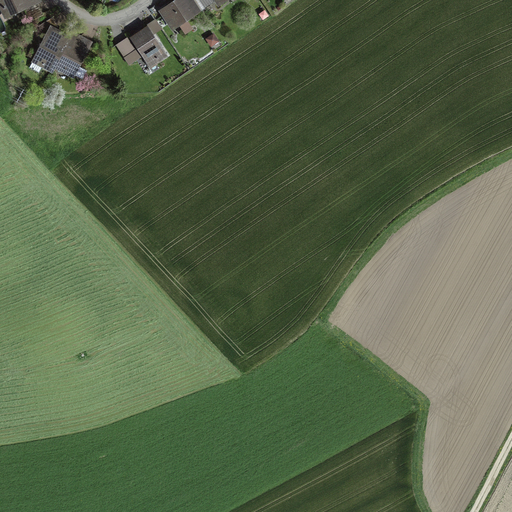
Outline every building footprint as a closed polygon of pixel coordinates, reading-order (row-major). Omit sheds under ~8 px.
[(36,0),(2,0),(0,1),(0,14),(4,23),(39,7),(36,0)] [(191,0),(182,0),(158,16),(170,35),(201,15),(191,0)] [(210,0),(217,11),(233,0),(210,0)] [(148,72),(167,61),(147,30),(117,50),(129,69),(141,61),(148,72)] [(54,74),(70,42),(49,32),(31,67),(52,78),(54,74)] [(70,42),(54,74),(72,83),(91,46),(73,37),(70,42)]
